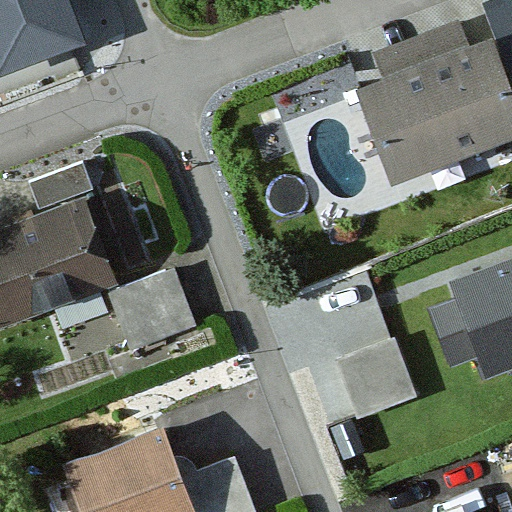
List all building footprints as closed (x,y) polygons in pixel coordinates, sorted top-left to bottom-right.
[(0,0),(0,57),(77,27),(66,0),(0,0)] [(511,92),(494,38),(351,87),(382,178),(511,134),(511,92)] [(77,162),(24,180),(36,213),(89,195),(77,162)] [(80,200),(0,227),(0,323),(109,285),(80,200)] [(511,264),(445,287),(473,373),(511,360),(511,264)] [(103,293),(121,347),(190,325),(172,270),(103,293)] [(386,334),(327,357),(352,423),(411,400),(386,334)] [(155,426),(58,461),(76,511),(253,511),(232,451),(172,472),(155,426)]
